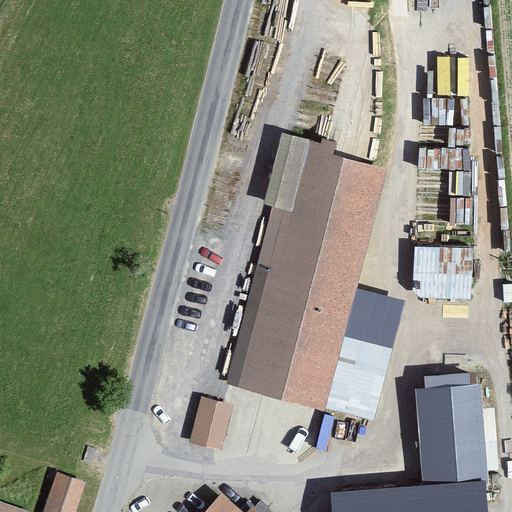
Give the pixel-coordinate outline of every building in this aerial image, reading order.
[(386,165),(294,142),(233,394),(205,387),(193,434),(307,461),(322,400),(380,415),(400,335),(347,322),(386,165)] [(205,229),(199,250),(224,257),(230,236),(205,229)] [(414,239),(412,292),(470,294),(472,242),(414,239)] [(477,382),(417,385),(423,481),(482,478),(477,382)] [(72,511),(82,479),(56,472),(44,511),(72,511)] [(423,481),(331,488),(332,511),(484,511),(482,478),(423,481)] [(220,487),(196,511),(267,511),(252,497),(242,507),(220,487)] [(0,495),(0,511),(29,511),(31,506),(0,495)]
